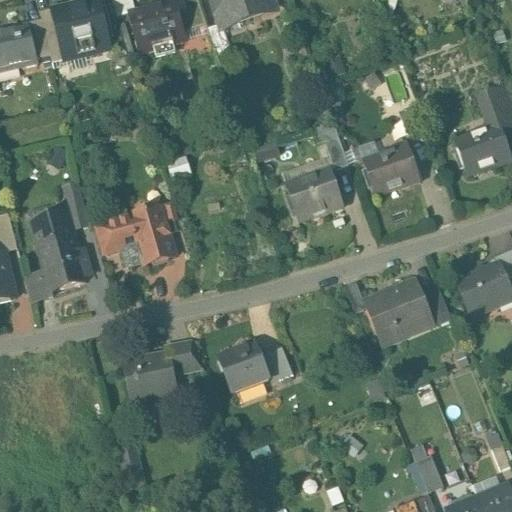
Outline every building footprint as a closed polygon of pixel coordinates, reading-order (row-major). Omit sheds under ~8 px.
[(196,0),(192,0),(183,3),(185,12),(189,24),(181,27),(183,34),(206,28),(196,0)] [(210,0),(222,31),(223,31),(222,27),(274,9),(270,0),(210,0)] [(98,1),(52,13),(64,64),(111,52),(98,1)] [(174,4),(129,17),(139,56),(185,43),(183,34),(181,27),(189,24),(185,12),(177,14),(174,4)] [(52,13),(40,16),(43,27),(50,59),(52,67),(64,64),(52,13)] [(43,27),(29,30),(36,62),(50,59),(43,27)] [(28,29),(0,35),(0,71),(21,67),(22,72),(38,68),(36,62),(29,30),(28,29)] [(503,91),(490,96),(498,119),(511,115),(503,91)] [(412,111),(398,116),(407,140),(420,135),(412,111)] [(334,126),(312,133),(317,147),(325,144),(333,167),(336,173),(348,168),(334,126)] [(498,127),(470,136),(471,139),(457,144),(456,143),(455,144),(468,180),(469,179),(468,176),(491,168),(492,170),(509,164),(510,165),(511,165),(498,127)] [(406,147),(379,157),(380,160),(365,164),(365,163),(363,164),(376,200),(378,199),(376,196),(399,188),(400,191),(418,185),(418,186),(420,185),(406,147)] [(330,173),(286,188),(282,175),(281,176),(299,225),(343,210),(330,173)] [(77,187),(64,191),(67,202),(80,199),(77,187)] [(165,194),(151,198),(155,212),(164,209),(165,210),(169,209),(165,194)] [(67,202),(74,231),(88,228),(81,199),(80,199),(67,202)] [(155,212),(99,228),(107,257),(120,253),(122,252),(120,245),(138,240),(146,266),(143,267),(143,268),(176,259),(176,257),(175,257),(167,229),(170,229),(165,210),(164,209),(155,212)] [(9,216),(0,218),(0,240),(2,250),(16,247),(9,216)] [(53,298),(52,293),(85,284),(83,275),(90,273),(85,255),(78,257),(73,242),(72,242),(65,218),(32,227),(39,251),(46,275),(25,281),(31,305),(53,298)] [(138,240),(120,245),(122,252),(120,253),(125,268),(129,270),(143,267),(146,266),(138,240)] [(511,253),(494,260),(497,267),(474,277),(476,282),(460,289),(472,320),(511,303),(511,297),(510,293),(511,292),(511,253)] [(5,255),(0,255),(0,304),(16,301),(5,255)] [(422,298),(416,283),(363,305),(381,350),(451,322),(438,291),(422,298)] [(202,371),(192,345),(166,350),(167,357),(172,378),(202,371)] [(255,346),(218,360),(231,395),(268,380),(268,379),(273,377),(267,361),(262,363),(255,346)] [(283,354),(271,359),(280,382),(293,377),(283,354)] [(167,357),(124,366),(132,405),(176,397),(172,378),(167,357)] [(248,403),(269,395),(265,386),(245,394),(248,403)] [(134,446),(118,450),(129,498),(145,494),(134,446)] [(502,447),(491,452),(499,473),(510,469),(502,447)] [(443,490),(430,458),(415,465),(427,496),(443,490)] [(508,490),(477,503),(480,511),(511,511),(511,498),(508,489),(508,490)] [(433,511),(428,498),(394,511),(433,511)] [(68,511),(66,500),(25,508),(25,511),(68,511)] [(480,511),(477,503),(454,511),(480,511)]
